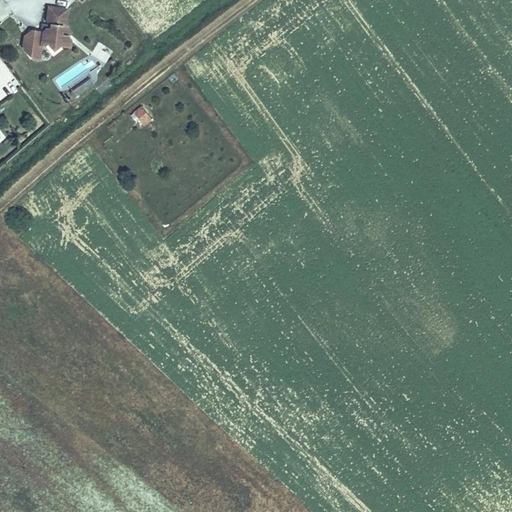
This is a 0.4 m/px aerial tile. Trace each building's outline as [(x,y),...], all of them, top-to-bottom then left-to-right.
[(67,11),(48,8),(46,21),(49,26),(50,27),(49,30),(46,30),(42,33),(39,33),(31,32),(24,37),(22,48),(31,61),(39,55),(40,47),(46,43),(48,45),(48,46),(52,52),(59,47),(69,49),(70,42),(67,38),(61,37),(62,28),(64,26),(67,11)] [(49,26),(40,25),(39,33),(42,33),(46,30),(49,30),(50,27),(49,26)] [(64,26),(62,28),(61,37),(67,38),(70,35),(64,26)] [(97,42),(91,55),(106,62),(112,49),(97,42)] [(99,94),(112,85),(107,79),(95,88),(99,94)] [(71,93),(75,100),(94,87),(89,80),(71,93)] [(140,104),(131,113),(143,127),(153,118),(140,104)]
